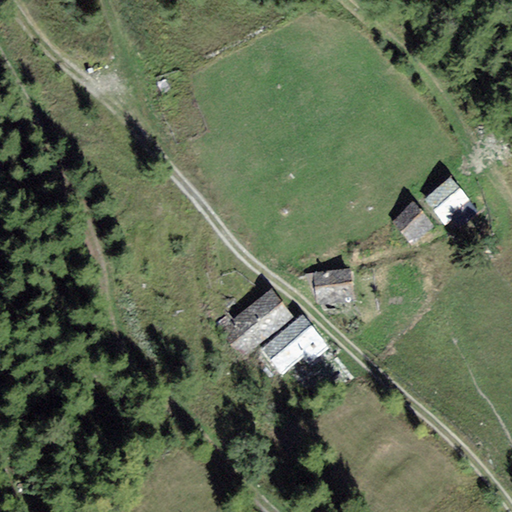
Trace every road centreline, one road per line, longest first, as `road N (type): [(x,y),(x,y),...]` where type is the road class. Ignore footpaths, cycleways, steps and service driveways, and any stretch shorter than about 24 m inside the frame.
road 1 (track): [(279,511),(120,341),(86,219),(0,42)]
road 2 (track): [(511,509),(448,435),(237,249),(123,113)]
road 3 (track): [(347,0),(426,75),(511,202)]
road 4 (track): [(13,0),(123,113)]
